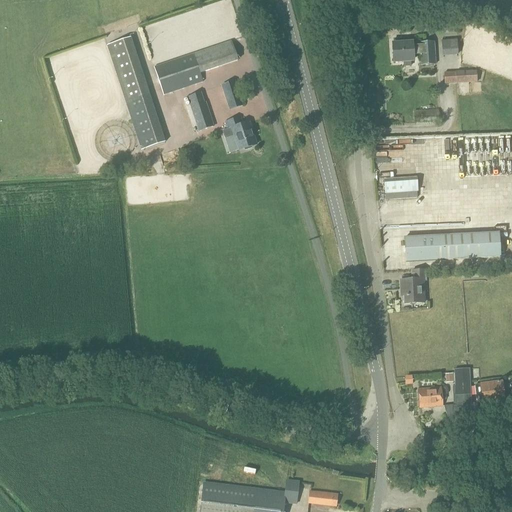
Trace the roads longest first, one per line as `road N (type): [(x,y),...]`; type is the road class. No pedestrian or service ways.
road 1 (tertiary): [(382,437),(380,393),(281,0)]
road 2 (unclassified): [(397,438),(366,242),(342,0)]
road 3 (unclassified): [(382,437),(295,429),(116,379),(0,392)]
